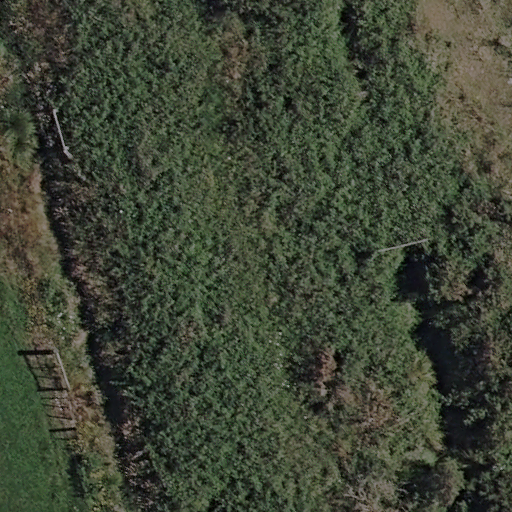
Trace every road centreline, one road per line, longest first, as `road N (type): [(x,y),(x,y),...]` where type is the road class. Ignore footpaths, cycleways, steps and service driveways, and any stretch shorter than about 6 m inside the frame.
road 1 (track): [(315,511),(178,0)]
road 2 (track): [(0,261),(229,201)]
